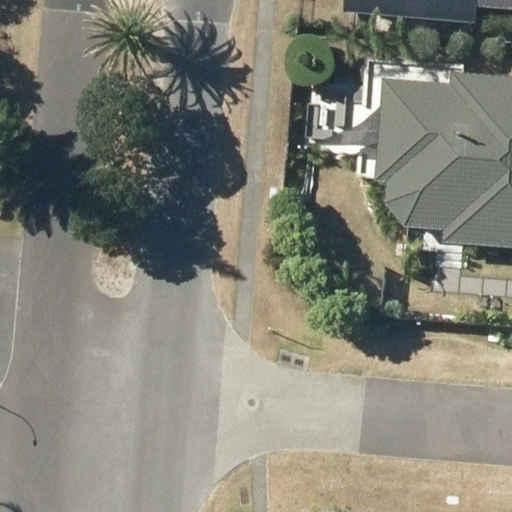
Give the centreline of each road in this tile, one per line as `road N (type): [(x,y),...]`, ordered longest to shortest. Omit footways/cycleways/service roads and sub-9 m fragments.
road 1 (residential): [(47,449),(92,0)]
road 2 (residential): [(193,0),(143,412)]
road 3 (residential): [(143,412),(511,432)]
